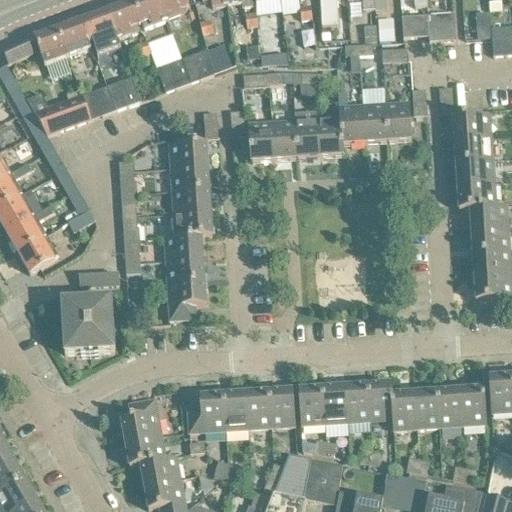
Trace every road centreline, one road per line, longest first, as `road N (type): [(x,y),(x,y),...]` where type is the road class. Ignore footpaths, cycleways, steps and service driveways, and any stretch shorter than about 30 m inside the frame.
road 1 (residential): [(0,317),(104,253),(108,227),(94,169),(175,113),(223,95)]
road 2 (residential): [(47,419),(134,372),(244,360)]
road 3 (residential): [(244,360),(445,346)]
